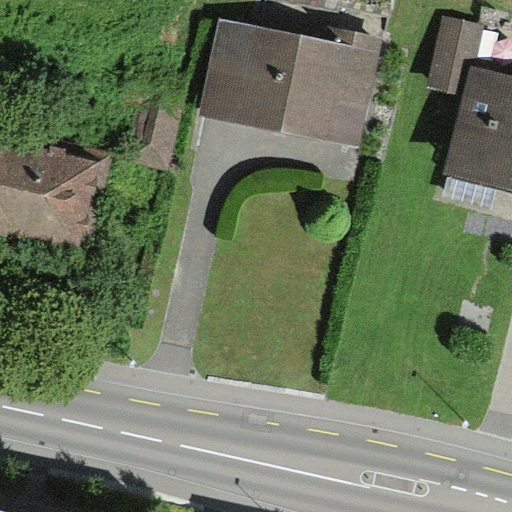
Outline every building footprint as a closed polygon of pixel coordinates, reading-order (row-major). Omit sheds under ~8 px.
[(468,95),(483,23),(442,15),(427,87),(468,95)] [(319,41),(216,19),(195,118),(355,152),(380,38),(322,26),(319,41)] [(511,77),(475,68),(449,171),(511,187),(511,77)] [(135,160),(168,166),(184,86),(151,80),(135,160)] [(105,158),(0,134),(0,231),(79,252),(105,158)]
